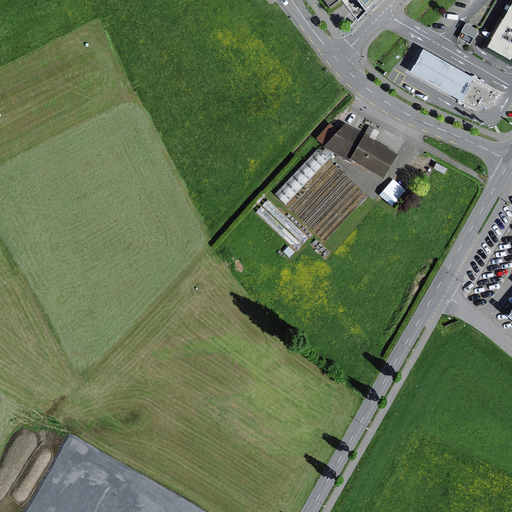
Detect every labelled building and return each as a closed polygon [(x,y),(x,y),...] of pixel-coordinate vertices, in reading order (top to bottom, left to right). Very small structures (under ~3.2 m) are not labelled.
[(352,0),(364,15),(378,0),(352,0)] [(511,0),(510,0),(483,48),(511,64),(511,0)] [(465,25),(457,39),(469,45),(477,32),(465,25)] [(474,80),(422,51),(409,75),(460,105),(474,80)] [(501,95),(474,80),(460,105),(475,114),(494,108),(501,95)] [(323,147),(337,132),(329,124),(315,139),(323,147)] [(397,156),(344,126),(323,148),(325,149),(333,155),(350,164),(351,163),(382,181),(397,156)] [(321,153),(317,149),(274,195),(285,205),(333,155),(325,149),(321,153)] [(391,182),(385,189),(397,200),(403,193),(391,182)] [(397,200),(385,189),(379,195),(391,206),(397,200)]
